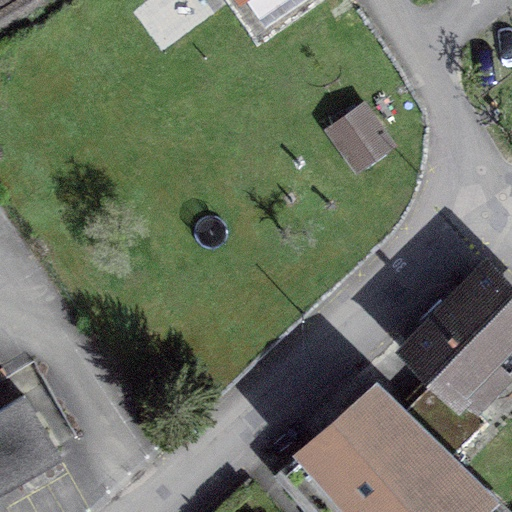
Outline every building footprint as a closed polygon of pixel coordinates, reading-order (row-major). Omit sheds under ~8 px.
[(251,0),(265,20),(295,0),(251,0)] [(360,108),(335,126),(350,148),(375,130),(360,108)] [(82,201),(60,215),(108,287),(130,272),(82,201)] [(405,410),(450,454),(485,418),(473,407),(498,381),(483,366),(511,336),(511,290),(487,266),(453,300),(446,293),(419,320),(427,328),(409,345),(440,375),(405,410)] [(508,511),(450,454),(405,410),(376,383),(275,471),(310,511),(508,511)] [(0,484),(57,452),(24,394),(0,407),(0,484)]
